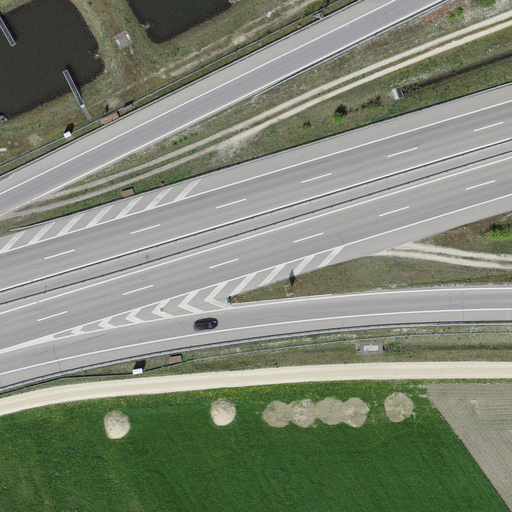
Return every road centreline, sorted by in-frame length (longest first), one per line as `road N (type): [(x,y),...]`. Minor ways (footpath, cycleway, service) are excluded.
road 1 (motorway): [(0,331),(511,176)]
road 2 (motorway): [(511,118),(0,272)]
road 3 (motorway): [(0,356),(323,309),(511,301)]
road 4 (track): [(0,410),(57,393),(396,372),(511,373)]
road 5 (motorway): [(414,0),(0,202)]
